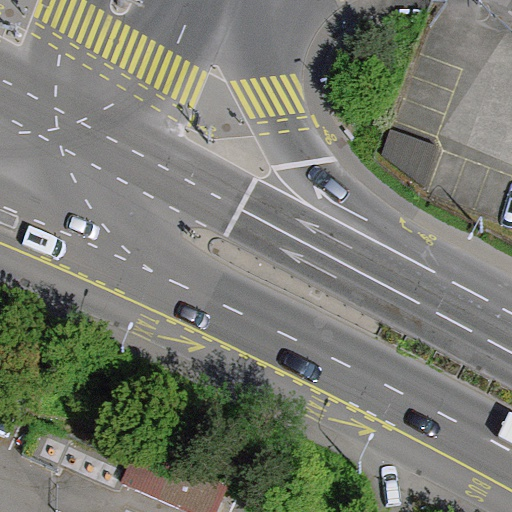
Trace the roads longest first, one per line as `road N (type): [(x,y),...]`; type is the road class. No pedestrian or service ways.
road 1 (primary): [(53,221),(511,461)]
road 2 (primary): [(421,293),(312,166),(268,98),(238,0)]
road 3 (primary): [(421,293),(122,150)]
road 4 (primary): [(122,150),(160,95),(196,0)]
